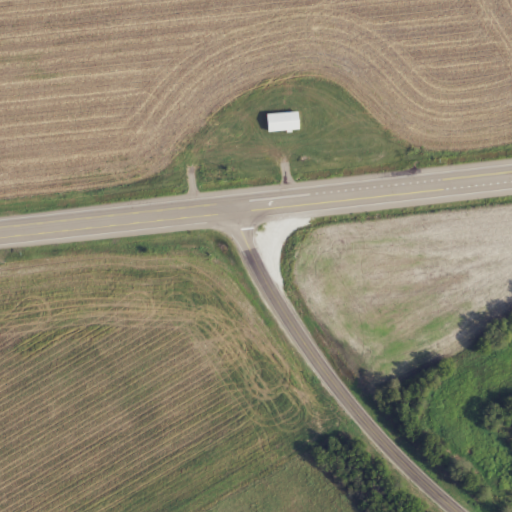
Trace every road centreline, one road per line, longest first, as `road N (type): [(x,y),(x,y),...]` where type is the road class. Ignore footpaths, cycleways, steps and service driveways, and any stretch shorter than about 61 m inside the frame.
road 1 (secondary): [(464,511),(332,375),(272,291),(237,202)]
road 2 (primary): [(237,202),(511,171)]
road 3 (primary): [(0,228),(237,202)]
